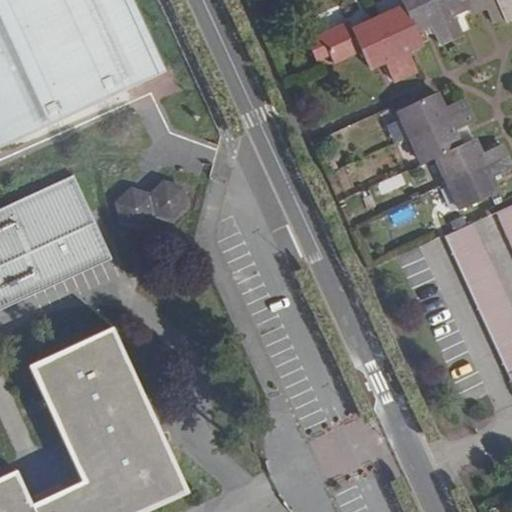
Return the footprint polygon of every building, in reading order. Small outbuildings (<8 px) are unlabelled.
[(0,0),(0,142),(156,70),(124,0),(0,0)] [(451,35),(433,0),(401,0),(404,4),(415,27),(430,21),(440,41),(451,35)] [(467,6),(464,0),(433,0),(451,35),(461,31),(452,11),(467,6)] [(503,13),(496,0),(464,0),(467,6),(469,5),(472,11),(485,4),(491,18),(503,13)] [(496,0),(503,13),(507,19),(511,16),(511,4),(510,0),(496,0)] [(415,27),(404,4),(378,16),(403,74),(415,69),(407,48),(422,41),(414,27),(415,27)] [(403,74),(378,16),(352,28),(349,23),(309,40),(317,57),(331,51),(335,60),(362,48),(369,65),(384,59),(392,78),(403,74)] [(399,108),(411,135),(467,108),(463,98),(443,106),(436,92),(399,108)] [(422,161),(436,155),(460,144),(454,131),(472,120),(467,108),(411,135),(422,161)] [(460,144),(436,155),(448,181),(505,155),(500,144),(480,153),(474,139),(460,144)] [(505,155),(448,181),(460,207),(498,191),(490,176),(510,166),(505,155)] [(340,196),(354,190),(346,168),(331,174),(340,196)] [(0,306),(109,257),(73,178),(0,211),(0,306)] [(180,187),(162,182),(149,193),(133,190),(117,199),(121,220),(138,226),(151,215),(157,215),(169,219),(184,209),(180,187)] [(390,228),(416,217),(410,204),(384,215),(390,228)] [(511,204),(497,212),(504,227),(509,238),(511,245),(511,204)] [(464,276),(470,289),(475,302),(483,318),(488,331),(495,346),(500,357),(511,380),(511,379),(511,305),(505,290),(499,278),(492,262),(487,249),(481,237),(474,222),(445,235),(452,249),(458,262),(464,276)] [(166,234),(155,231),(153,241),(164,243),(166,234)] [(145,511),(188,492),(114,329),(29,367),(84,485),(35,507),(17,472),(0,479),(0,511),(145,511)]
